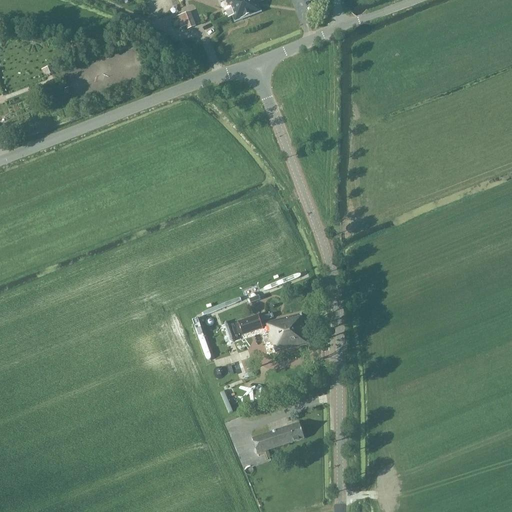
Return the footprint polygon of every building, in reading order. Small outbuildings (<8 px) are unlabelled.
[(257,4),(266,0),(225,0),(228,9),(224,10),(228,19),(232,17),(234,24),(261,13),(257,4)] [(190,12),(177,17),(181,28),(186,27),(187,29),(195,26),(190,12)] [(39,75),(49,71),(45,63),(35,68),(39,75)] [(233,297),(196,310),(198,316),(235,303),(233,297)] [(258,315),(238,321),(243,336),(262,329),(260,323),(274,318),(272,314),(259,318),(258,315)] [(267,328),(266,328),(267,333),(269,332),(271,345),(272,345),(274,352),(308,345),(300,315),(281,319),(266,323),(267,328)] [(223,342),(229,340),(223,321),(217,323),(223,342)] [(257,455),(305,439),(299,423),(251,438),(257,455)]
